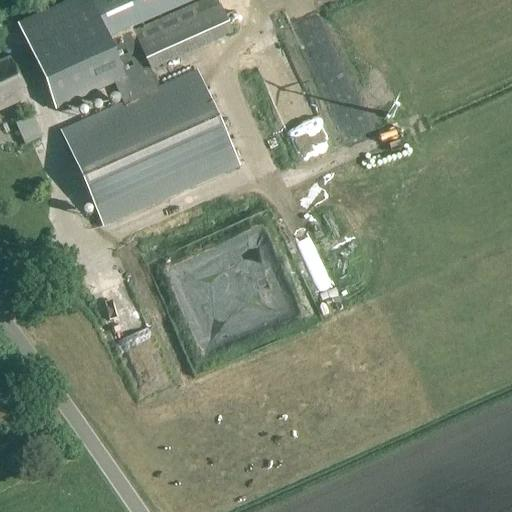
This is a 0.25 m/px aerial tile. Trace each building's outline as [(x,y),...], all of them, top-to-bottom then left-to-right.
[(90,0),(74,0),(20,24),(57,109),(114,85),(122,105),(60,132),(100,225),(238,166),(197,71),(157,89),(149,70),(231,35),(216,0),(92,0),(91,1),(90,0)] [(0,109),(27,97),(11,59),(0,64),(0,109)] [(15,149),(38,140),(29,119),(7,128),(15,149)] [(287,311),(261,235),(172,265),(198,342),(287,311)] [(108,308),(102,286),(97,288),(91,267),(84,269),(96,312),(108,308)] [(304,290),(309,301),(330,291),(325,280),(304,290)]
